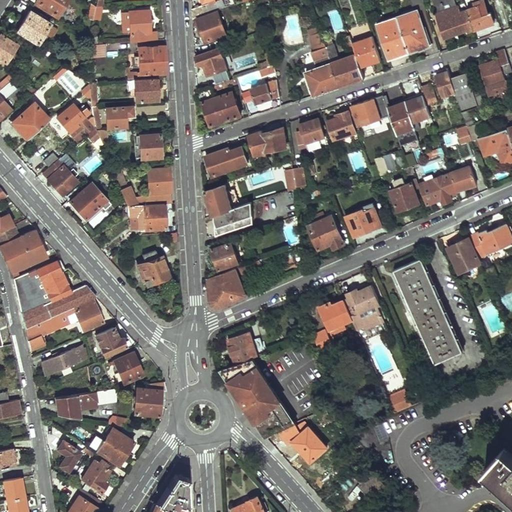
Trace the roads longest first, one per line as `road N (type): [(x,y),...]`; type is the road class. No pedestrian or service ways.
road 1 (residential): [(185,145),(511,36)]
road 2 (residential): [(200,326),(511,192)]
road 3 (residential): [(47,511),(0,264)]
road 4 (residential): [(0,162),(135,316)]
road 5 (residential): [(185,145),(195,300)]
road 6 (residential): [(176,0),(185,145)]
road 7 (residential): [(311,511),(226,424)]
